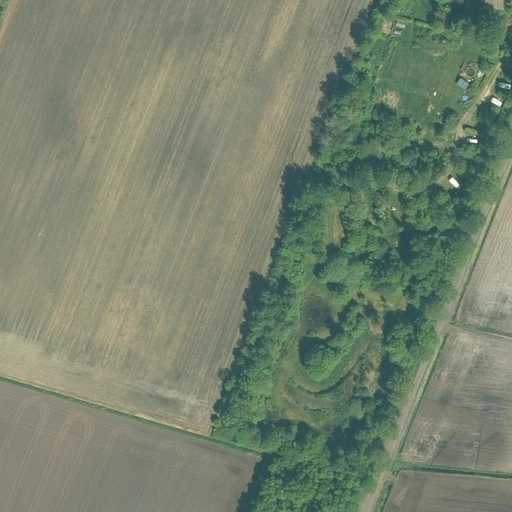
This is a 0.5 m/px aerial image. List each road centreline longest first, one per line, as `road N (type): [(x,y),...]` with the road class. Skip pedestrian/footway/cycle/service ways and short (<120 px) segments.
road 1 (unclassified): [(365,511),(511,141)]
road 2 (track): [(417,192),(367,182),(335,194),(329,259),(337,279),(373,297),(409,291),(416,279),(412,198)]
